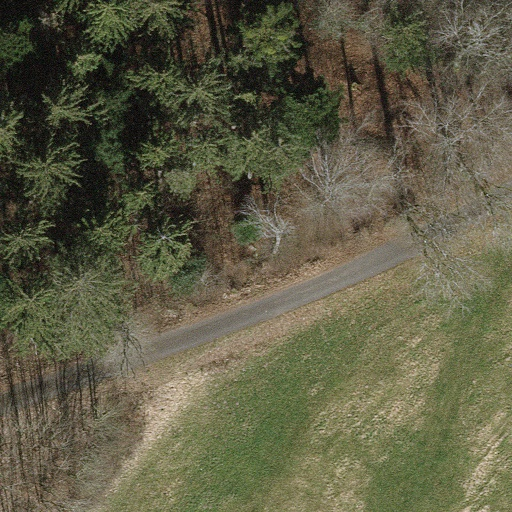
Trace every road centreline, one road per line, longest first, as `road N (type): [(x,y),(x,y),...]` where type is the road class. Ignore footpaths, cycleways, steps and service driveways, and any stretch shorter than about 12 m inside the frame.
road 1 (track): [(0,393),(186,337),(398,253),(511,185)]
road 2 (track): [(511,278),(492,290),(408,511)]
